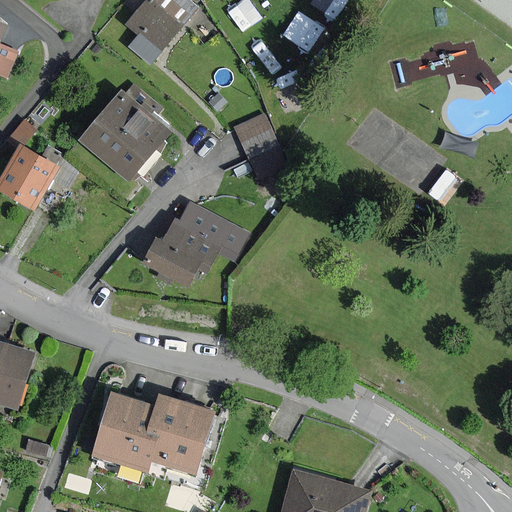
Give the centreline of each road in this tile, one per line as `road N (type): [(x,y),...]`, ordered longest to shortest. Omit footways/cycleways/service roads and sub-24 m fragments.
road 1 (residential): [(470,486),(375,418),(280,372),(111,336)]
road 2 (residential): [(66,315),(187,169),(230,148)]
road 3 (residential): [(111,336),(43,511)]
road 4 (residential): [(10,0),(48,33),(54,69),(0,137)]
